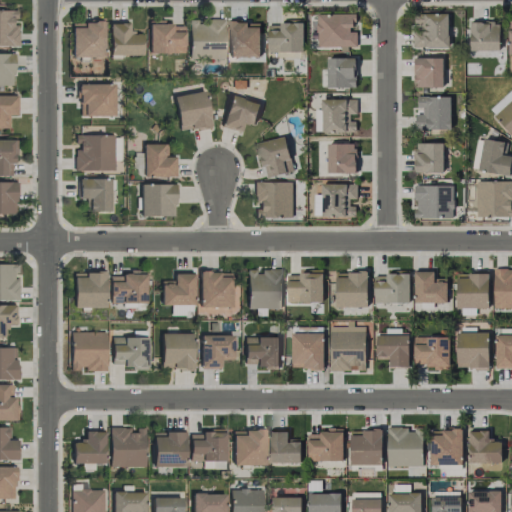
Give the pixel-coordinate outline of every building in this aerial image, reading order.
[(356,46),(356,32),(354,32),(353,13),(316,14),(317,47),(356,46)] [(449,47),(448,14),(414,14),(414,29),(413,29),(413,48),(449,47)] [(222,18),(204,19),(205,23),(187,24),(187,58),(223,58),(222,18)] [(259,57),(259,24),(248,24),(248,21),(228,20),(227,57),(259,57)] [(70,21),(70,57),(102,57),(102,21),(70,21)] [(140,55),(140,32),(127,32),(127,21),(107,22),(108,55),(140,55)] [(499,50),(499,22),(470,21),(470,50),(499,50)] [(172,53),(182,53),(182,26),(172,26),(172,23),(147,22),(146,53),(172,53)] [(303,51),(303,22),(267,23),(268,52),(303,51)] [(442,57),(414,58),(414,87),(443,87),(442,57)] [(327,88),(356,87),(356,58),(327,58),(327,88)] [(112,84),(77,84),(76,116),(112,116),(112,84)] [(511,89),(489,110),(511,135),(511,89)] [(177,132),(208,126),(202,91),(171,97),(177,132)] [(260,104),(228,95),(219,127),(238,132),(241,122),(254,125),(260,104)] [(450,96),(416,97),(416,108),(422,108),(422,114),(415,114),(415,130),(450,129),(450,96)] [(357,99),(322,99),(322,132),(353,132),(353,114),(357,114),(357,99)] [(73,171),(111,171),(112,136),(73,135),(73,143),(74,143),(73,171)] [(293,171),(285,136),(256,143),(264,178),(293,171)] [(511,156),(502,154),(504,142),(477,138),(472,169),(509,176),(511,156)] [(414,173),(443,172),(442,143),(414,143),(414,173)] [(172,176),(172,157),(162,157),(162,144),(141,144),(140,176),(172,176)] [(327,173),(355,173),(355,144),(327,144),(327,173)] [(108,211),(108,178),(76,179),(76,199),(87,198),(87,212),(108,211)] [(511,180),(476,181),(477,217),(511,216),(511,180)] [(292,182),(254,182),(253,216),(291,217),(292,182)] [(168,216),(168,204),(173,204),(172,183),(138,184),(138,216),(168,216)] [(314,194),(314,216),(355,217),(355,206),(350,205),(350,199),(356,199),(357,184),(321,183),(321,194),(314,194)] [(414,185),(414,217),(452,218),(452,185),(414,185)] [(322,269),(299,270),(299,275),(286,275),(287,303),(323,302),(322,269)] [(447,302),(446,278),(434,278),(433,269),(414,270),(414,303),(447,302)] [(511,308),(511,269),(494,270),(494,309),(511,308)] [(280,309),(281,271),(245,270),(245,308),(280,309)] [(229,307),(229,274),(218,273),(218,271),(197,271),(197,307),(229,307)] [(367,307),(367,272),(336,271),(335,307),(367,307)] [(71,308),(103,308),(103,272),(71,273),(71,308)] [(191,305),(192,272),(171,272),(171,281),(159,280),(158,305),(191,305)] [(143,303),(144,274),(108,273),(108,303),(143,303)] [(488,308),(488,273),(457,273),(456,308),(488,308)] [(374,274),(374,302),(409,303),(409,274),(374,274)] [(190,306),(169,305),(169,314),(190,314),(190,306)] [(330,371),(365,370),(364,326),(329,327),(330,371)] [(408,368),(409,335),(401,335),(401,329),(386,328),(386,336),(376,335),(376,359),(389,359),(389,368),(408,368)] [(104,370),(103,331),(68,332),(68,372),(76,371),(76,370),(104,370)] [(456,369),(488,369),(489,333),(457,332),(456,369)] [(191,369),(190,333),(158,333),(159,369),(191,369)] [(218,369),(218,359),(231,359),(231,334),(199,333),(198,369),(218,369)] [(323,334),(291,333),(291,369),(323,369),(323,334)] [(511,335),(495,335),(496,368),(511,367),(511,335)] [(413,367),(449,367),(449,337),(414,336),(413,367)] [(145,337),(109,338),(110,368),(145,367),(145,337)] [(242,337),(242,367),(278,366),(277,337),(242,337)] [(143,428),(131,428),(131,427),(108,427),(107,466),(142,467),(143,428)] [(387,466),(422,466),(422,428),(387,428),(387,466)] [(230,429),(230,465),(263,465),(262,429),(230,429)] [(300,439),(287,440),(287,429),(267,430),(268,463),(300,462),(300,439)] [(469,429),(469,463),(501,462),(501,440),(488,440),(488,429),(469,429)] [(102,430),(83,430),(83,442),(69,442),(70,464),(102,463),(102,430)] [(382,430),(350,430),(350,465),(382,466),(382,430)] [(430,465),(462,465),(462,430),(430,430),(430,465)] [(150,431),(150,466),(182,467),(183,432),(150,431)] [(223,460),(223,431),(188,432),(188,461),(223,460)] [(307,461),(343,462),(343,432),(308,432),(307,461)] [(227,489),(227,511),(259,511),(259,489),(227,489)] [(100,511),(101,490),(68,490),(68,511),(100,511)] [(142,511),(142,491),(109,492),(109,511),(142,511)] [(431,511),(460,511),(461,492),(432,491),(431,511)] [(500,511),(500,491),(467,491),(467,511),(500,511)] [(351,511),(380,511),(380,492),(351,493),(351,511)] [(222,511),(222,493),(190,494),(189,511),(222,511)] [(307,494),(307,511),(340,511),(340,493),(307,494)] [(387,494),(387,511),(420,511),(420,493),(387,494)] [(178,511),(179,498),(150,497),(149,511),(178,511)]
